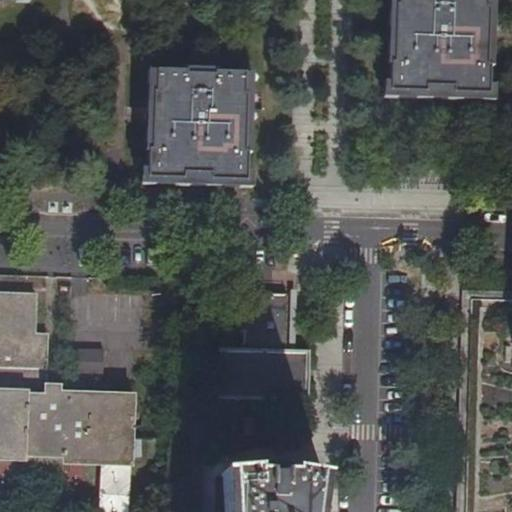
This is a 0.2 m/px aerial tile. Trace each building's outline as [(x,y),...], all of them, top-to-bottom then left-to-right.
[(482,8),(482,0),(395,0),(396,5),(392,5),(390,62),(387,62),(386,90),(422,91),(422,86),(450,87),(450,93),(486,94),(487,66),(484,65),(486,8),(482,8)] [(143,182),(178,183),(178,177),(206,178),(206,184),(241,185),(242,156),(239,156),(241,98),(238,98),(239,77),(209,76),(209,80),(181,79),(181,75),(153,74),(152,97),(148,97),(147,126),(146,154),(144,154),(143,182)] [(263,292),(241,291),(239,347),(215,346),(213,397),(220,397),(220,391),(300,394),(301,349),(283,349),(283,339),(284,293),(275,292),(263,292)] [(511,511),(511,294),(458,293),(454,511),(511,511)] [(0,391),(30,391),(31,336),(32,296),(5,296),(0,295),(0,391)] [(44,336),(31,336),(30,391),(42,391),(42,384),(43,384),(44,336)] [(30,391),(0,391),(0,455),(128,459),(130,396),(59,394),(60,385),(43,384),(42,384),(42,391),(30,391)] [(312,511),(316,476),(314,476),(297,475),(290,474),(290,464),(250,462),(250,472),(226,474),(229,494),(230,511),(312,511)] [(94,485),(94,466),(80,466),(80,485),(94,485)]
